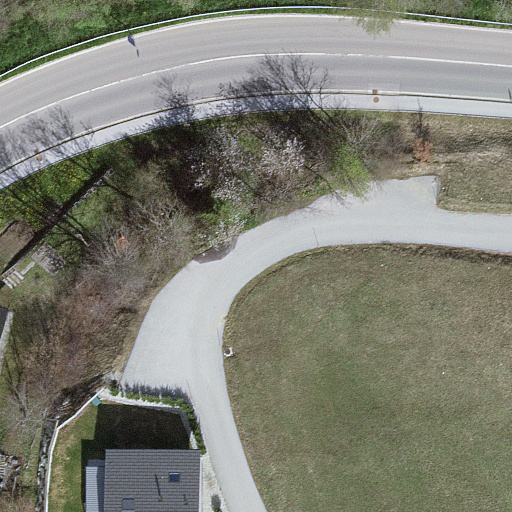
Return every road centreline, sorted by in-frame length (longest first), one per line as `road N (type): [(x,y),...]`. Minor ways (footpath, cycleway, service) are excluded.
road 1 (residential): [(511,229),(413,219),(275,232),(204,287),(195,330),(200,389),(245,511)]
road 2 (tertiary): [(0,128),(87,87),(231,57),(353,54),(511,68)]
